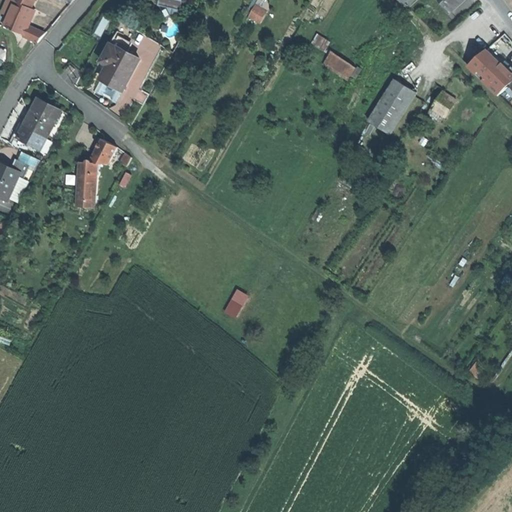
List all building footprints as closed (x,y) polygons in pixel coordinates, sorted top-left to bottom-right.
[(23,36),(37,44),(45,34),(28,26),(35,10),(32,8),(36,0),(15,0),(4,25),(24,35),(23,36)] [(160,0),(159,9),(171,10),(171,17),(178,18),(178,14),(183,14),(183,9),(189,4),(189,0),(160,0)] [(440,0),(451,12),(464,0),(440,0)] [(250,16),(260,22),(265,13),(255,7),(250,16)] [(95,32),(103,37),(113,19),(106,15),(95,32)] [(325,49),(331,40),(320,33),(314,41),(325,49)] [(141,62),(111,47),(103,65),(110,69),(103,81),(114,87),(126,93),(141,62)] [(470,65),(499,94),(510,84),(511,82),(511,73),(488,49),(470,65)] [(333,50),(325,63),(349,78),(357,65),(333,50)] [(416,94),(394,80),(368,123),(389,136),(416,94)] [(511,107),(511,85),(510,84),(499,94),(511,107)] [(434,107),(446,115),(457,100),(444,92),(434,107)] [(24,126),(47,138),(61,110),(38,98),(30,114),(24,126)] [(40,150),(47,138),(24,126),(17,139),(40,150)] [(101,139),(93,161),(99,163),(110,166),(119,147),(110,143),(101,139)] [(119,165),(126,169),(132,159),(125,155),(119,165)] [(21,174),(19,177),(24,179),(30,166),(16,159),(10,169),(21,174)] [(99,163),(93,161),(88,164),(79,165),(78,208),(98,208),(99,163)] [(21,174),(10,169),(0,163),(0,196),(7,200),(19,177),(21,174)] [(16,205),(7,200),(0,196),(0,213),(9,218),(16,205)] [(238,318),(251,294),(239,287),(226,311),(238,318)]
